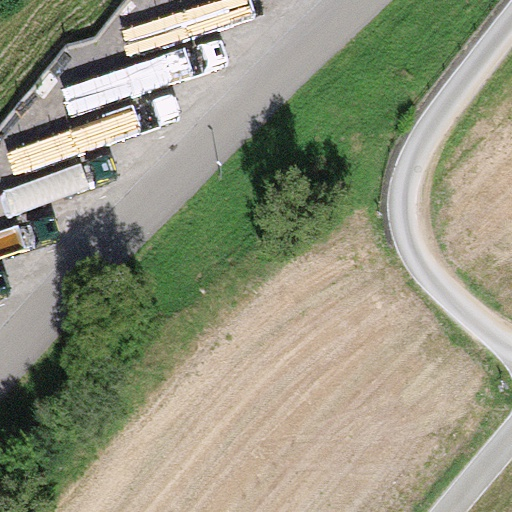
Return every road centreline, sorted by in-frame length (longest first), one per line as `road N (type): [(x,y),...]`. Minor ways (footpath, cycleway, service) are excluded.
road 1 (residential): [(0,369),(368,0)]
road 2 (track): [(511,348),(434,277),(408,220),(419,153),(511,25)]
